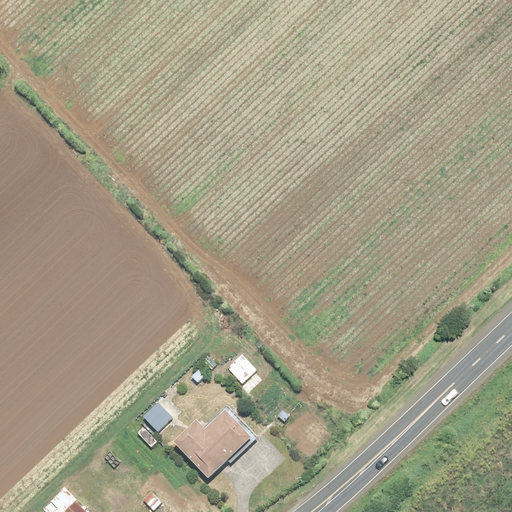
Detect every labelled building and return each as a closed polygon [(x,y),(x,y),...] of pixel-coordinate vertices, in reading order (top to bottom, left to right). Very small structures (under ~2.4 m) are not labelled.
[(320,100),(329,93),(322,85),(313,92),(320,100)] [(329,93),(320,100),(317,103),(324,111),(336,100),(329,93)] [(258,372),(244,357),(229,371),(244,386),(258,372)] [(207,379),(199,369),(190,376),(198,386),(207,379)] [(174,421),(160,405),(145,419),(159,434),(174,421)] [(284,410),(278,417),(287,425),(293,418),(284,410)] [(254,440),(227,412),(207,431),(200,424),(177,445),(211,481),(254,440)] [(88,511),(80,503),(68,489),(45,510),(46,511),(88,511)]
